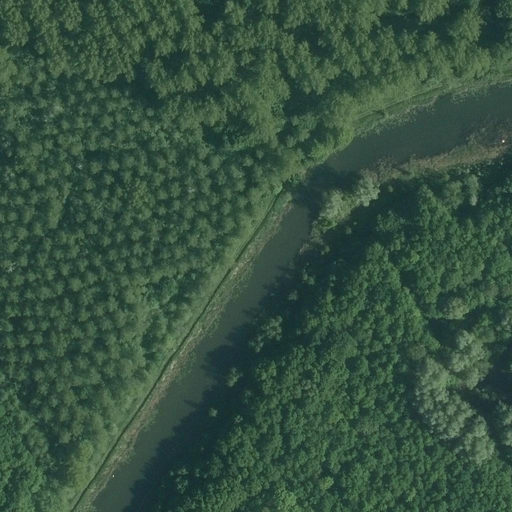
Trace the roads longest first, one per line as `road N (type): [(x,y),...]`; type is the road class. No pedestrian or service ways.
road 1 (track): [(67,511),(327,120)]
road 2 (track): [(327,120),(302,0)]
